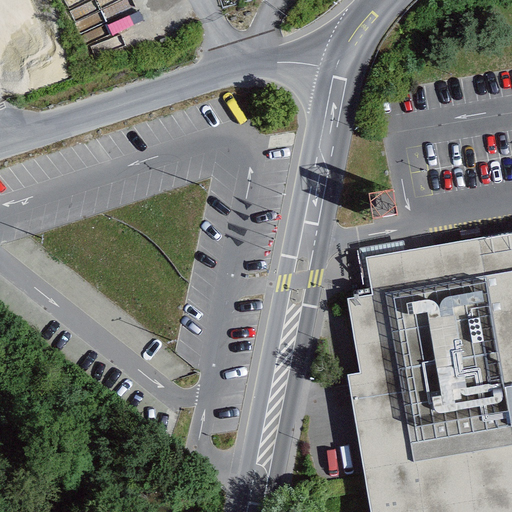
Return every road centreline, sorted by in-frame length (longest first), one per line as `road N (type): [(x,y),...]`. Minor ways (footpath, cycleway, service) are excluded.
road 1 (tertiary): [(342,67),(251,511)]
road 2 (residential): [(342,67),(249,65),(0,146)]
